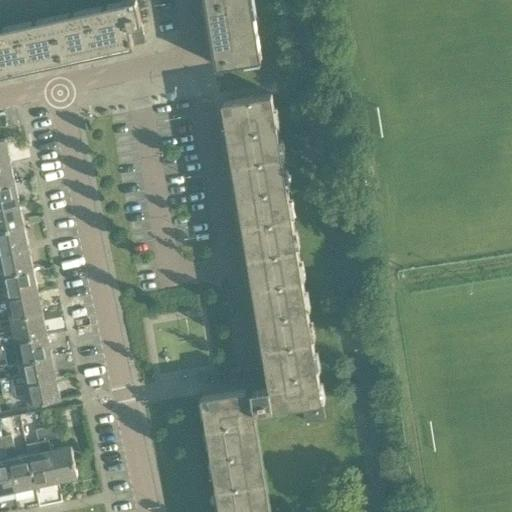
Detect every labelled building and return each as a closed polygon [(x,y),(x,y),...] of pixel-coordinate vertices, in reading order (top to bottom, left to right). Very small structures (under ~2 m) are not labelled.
[(0,74),(134,45),(130,26),(142,23),(136,0),(129,0),(123,1),(124,7),(0,34),(0,74)] [(212,0),(221,55),(215,56),(217,66),(262,59),(251,0),(212,0)] [(278,408),(323,401),(272,93),(223,101),(269,386),(246,390),(245,388),(202,395),(220,511),(270,511),(254,410),(278,406),(278,408)] [(5,138),(0,139),(0,162),(10,161),(5,138)] [(0,162),(0,185),(14,182),(10,161),(0,162)] [(0,207),(19,204),(14,182),(0,185),(0,207)] [(0,207),(0,230),(24,225),(19,204),(0,207)] [(0,252),(28,247),(24,225),(0,230),(0,252)] [(28,247),(0,252),(0,267),(2,275),(33,269),(28,247)] [(4,288),(0,288),(0,298),(38,290),(33,269),(2,275),(4,288)] [(38,290),(0,298),(0,307),(8,306),(11,318),(42,312),(38,290)] [(14,331),(0,333),(0,343),(47,333),(42,312),(11,318),(14,331)] [(47,333),(0,343),(0,353),(5,352),(8,364),(20,362),(52,355),(47,333)] [(23,374),(0,378),(2,388),(56,377),(52,355),(20,362),(23,374)] [(56,377),(2,388),(5,398),(27,393),(30,406),(61,399),(56,377)] [(303,406),(306,421),(325,418),(323,403),(303,406)] [(58,439),(55,426),(46,428),(48,441),(58,439)] [(41,452),(29,455),(36,486),(57,481),(50,450),(48,441),(46,428),(36,430),(41,452)] [(7,459),(14,491),(36,486),(29,455),(16,458),(12,435),(2,437),(5,450),(7,459)] [(71,446),(50,450),(57,481),(78,477),(71,446)] [(7,459),(0,460),(0,493),(14,491),(7,459)]
